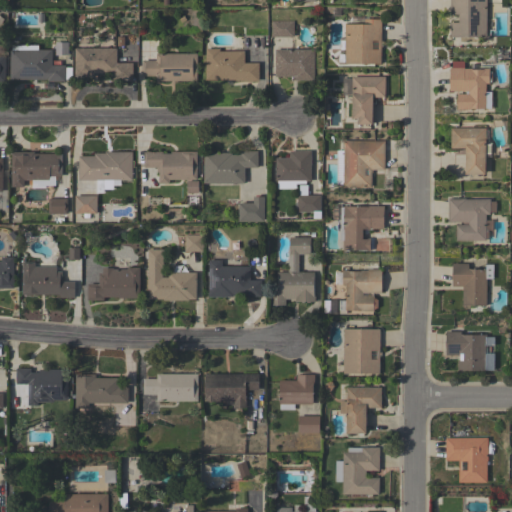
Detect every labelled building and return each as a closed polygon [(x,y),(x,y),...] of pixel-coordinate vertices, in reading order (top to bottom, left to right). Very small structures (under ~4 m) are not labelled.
[(486,0),(487,36),(450,37),(450,22),(459,22),(459,14),(450,14),(450,0),(486,0)] [(381,64),(344,64),(344,24),(364,24),(364,19),(381,19),(381,64)] [(293,20),(293,36),(270,36),(270,20),(293,20)] [(10,80),(10,49),(12,49),(12,46),(21,46),(21,49),(52,49),(52,65),(65,65),(65,81),(48,81),(48,80),(10,80)] [(116,48),(116,63),(133,63),(133,81),(112,81),(112,73),(94,73),(94,77),(74,77),(74,48),(116,48)] [(244,51),(244,62),(259,62),(259,80),(240,81),(240,79),(206,80),(206,48),(219,48),(219,51),(244,51)] [(314,49),(314,80),(293,80),(293,76),(274,76),(274,49),(314,49)] [(197,53),(197,81),(156,81),(156,76),(143,76),(143,60),(156,60),(156,53),(197,53)] [(464,67),(464,68),(472,68),(472,69),(484,69),(484,68),(489,68),(489,71),(492,71),(492,81),(489,81),(489,83),(486,83),(486,92),(492,92),(492,108),(485,108),(471,108),(471,109),(457,109),(457,94),(466,94),(466,91),(450,91),(450,67),(451,67),(451,60),(463,60),(463,67),(464,67)] [(385,76),(385,97),(373,97),(373,124),(358,124),(358,118),(352,118),(352,95),(351,76),(385,76)] [(451,127),(486,128),(486,144),(491,144),(491,154),(486,154),(485,174),(465,174),(466,148),(451,148),(451,127)] [(384,170),(371,170),(371,187),(343,187),(342,141),(384,140),(384,170)] [(204,183),(203,152),(232,152),(232,154),(240,154),(240,151),(258,150),(258,167),(244,167),(244,183),(204,183)] [(311,181),(305,181),(305,183),(295,183),(296,187),(277,187),(277,181),(275,181),(275,158),(289,158),(289,151),(311,150),(311,181)] [(79,180),(79,156),(94,156),(94,153),(105,153),(105,151),(132,151),(132,180),(79,180)] [(169,180),(169,183),(159,183),(159,172),(157,172),(157,167),(144,167),(144,151),(151,151),(151,152),(155,152),(155,151),(162,151),(162,153),(170,153),(170,151),(196,151),(197,179),(169,180)] [(11,152),(34,152),(34,153),(61,153),(62,176),(55,176),(55,186),(46,186),(46,188),(32,188),(32,180),(24,180),(24,186),(11,187),(11,152)] [(97,195),(97,213),(90,213),(90,218),(83,218),(83,213),(75,213),(75,195),(97,195)] [(297,212),(297,207),(294,207),(294,202),(298,202),(297,195),(321,195),(321,212),(297,212)] [(265,222),(239,222),(239,203),(253,203),(253,196),(265,196),(265,222)] [(48,213),(48,198),(67,198),(67,213),(48,213)] [(456,240),(456,224),(468,224),(468,222),(448,222),(448,198),(465,198),(465,199),(490,199),(490,214),(486,214),(486,240),(456,240)] [(383,228),(370,228),(370,229),(367,229),(362,229),(362,239),(367,239),(367,238),(370,238),(370,250),(367,250),(343,250),(343,240),(339,240),(340,207),(343,207),(343,205),(346,205),(346,206),(367,206),(367,205),(384,206),(383,228)] [(203,252),(184,251),(184,234),(203,235),(203,252)] [(314,296),(315,296),(315,301),(295,301),(295,299),(285,299),(285,305),(270,305),(270,293),(277,293),(277,272),(288,272),(288,252),(289,252),(289,237),(309,237),(310,254),(298,254),(298,272),(314,272),(314,296)] [(79,259),(68,259),(68,247),(79,247),(79,259)] [(196,299),(189,299),(189,300),(163,300),(163,298),(147,298),(147,249),(162,249),(162,277),(168,277),(168,272),(196,272),(196,299)] [(13,288),(0,288),(0,261),(1,261),(1,257),(13,257),(13,288)] [(208,260),(222,260),(222,258),(248,258),(248,265),(250,265),(250,280),(262,279),(262,296),(243,297),(243,294),(233,294),(233,296),(209,296),(208,260)] [(22,294),(22,262),(35,262),(35,266),(56,266),(56,271),(62,271),(62,281),(75,281),(75,298),(59,297),(59,295),(22,294)] [(493,278),(486,278),(486,305),(463,305),(463,286),(452,286),(452,263),(468,263),(468,269),(485,269),(485,264),(493,264),(493,278)] [(139,298),(118,298),(118,297),(104,297),(104,300),(87,300),(87,283),(98,283),(98,280),(99,273),(102,273),(102,268),(113,268),(113,269),(127,269),(127,267),(139,267),(139,298)] [(342,270),(348,270),(348,271),(360,271),(360,270),(367,270),(381,270),(381,293),(362,293),(362,295),(374,295),(374,297),(378,299),(378,307),(374,309),(374,311),(359,311),(359,310),(345,310),(346,285),(342,285),(342,270)] [(379,373),(343,373),(343,328),(379,328),(379,373)] [(461,331),(461,334),(486,334),(486,370),(458,371),(457,360),(463,360),(463,353),(459,353),(459,354),(446,354),(445,331),(461,331)] [(67,369),(67,400),(54,400),(54,402),(38,402),(38,405),(28,405),(28,384),(16,384),(16,368),(31,368),(31,372),(39,372),(39,369),(67,369)] [(197,373),(197,401),(157,401),(157,394),(143,394),(143,378),(156,378),(156,374),(197,373)] [(259,373),(259,389),(246,390),(246,407),(234,407),(234,401),(204,401),(204,397),(204,373),(259,373)] [(118,377),(118,386),(128,386),(128,403),(89,403),(89,408),(75,408),(75,374),(95,374),(95,377),(118,377)] [(296,380),(296,374),(314,374),(314,383),(313,383),(312,404),(294,404),(294,410),(279,409),(279,380),(296,380)] [(381,407),(366,408),(366,433),(346,433),(346,413),(339,413),(339,401),(346,401),(346,387),(381,387),(381,407)] [(319,415),(319,432),(298,432),(298,415),(319,415)] [(487,437),(487,461),(486,461),(486,482),(458,482),(458,460),(445,460),(445,437),(487,437)] [(342,494),(342,481),(335,481),(335,460),(342,460),(342,452),(347,452),(347,447),(361,447),(379,447),(379,470),(365,470),(365,477),(379,477),(379,494),(342,494)] [(249,474),(240,477),(236,464),(245,461),(249,474)] [(115,469),(115,483),(104,483),(103,469),(115,469)] [(107,511),(48,511),(48,501),(57,501),(57,499),(63,499),(63,494),(107,493),(107,511)]
